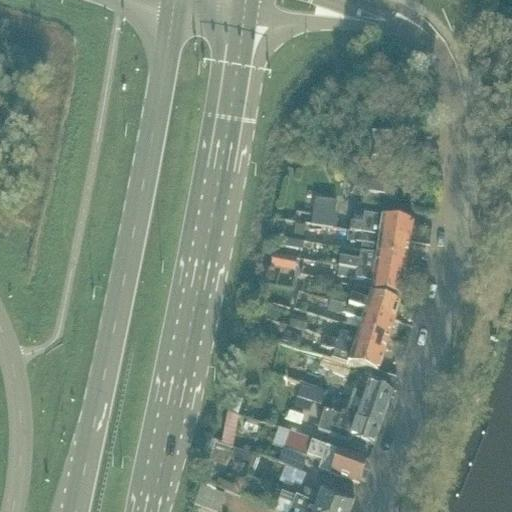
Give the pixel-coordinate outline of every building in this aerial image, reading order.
[(393,159),(393,146),(362,145),(362,158),(393,159)] [(386,187),(373,186),(371,185),(370,197),(385,199),(386,187)] [(315,201),(312,228),(333,231),(336,204),(315,201)] [(409,243),(412,225),(363,218),(362,228),(351,227),(349,235),(409,243)] [(349,235),(348,244),(362,246),(361,251),(373,253),(374,248),(377,249),(376,258),(407,262),(409,243),(349,235)] [(407,262),(376,258),(360,255),(359,264),(340,261),(338,270),(404,279),(407,262)] [(338,270),(337,279),(357,282),(373,284),(371,294),(402,298),(404,279),(338,270)] [(367,305),(351,301),(333,295),(330,304),(394,324),(399,305),(370,297),(367,305)] [(389,341),(394,324),(330,304),(327,313),(362,323),(359,332),(389,341)] [(308,334),(310,325),(297,321),(294,329),(308,334)] [(383,357),(389,341),(359,332),(356,340),(340,336),(338,343),(383,357)] [(285,336),(283,344),(295,348),(297,339),(285,336)] [(325,340),(322,350),(326,351),(335,354),(333,363),(337,364),(370,374),(378,376),(378,375),(383,357),(338,343),(338,344),(329,341),(325,340)] [(378,375),(378,376),(370,374),(367,386),(368,387),(365,397),(388,405),(396,381),(378,375)] [(288,383),(285,392),(304,397),(306,388),(288,383)] [(388,405),(365,397),(353,393),(346,415),(341,414),(339,418),(379,432),(388,405)] [(379,432),(339,418),(324,413),(317,434),(350,445),(351,440),(374,448),(379,432)] [(292,435),(286,451),(307,458),(312,444),(312,442),(292,435)] [(312,445),(308,459),(322,464),(319,472),(359,486),(366,463),(358,460),(327,449),(327,450),(312,445)] [(202,489),(196,506),(211,511),(219,511),(225,498),(202,489)] [(325,511),(350,511),(354,503),(323,490),(320,499),(304,493),(300,502),(325,511)] [(296,500),(290,511),(325,511),(300,502),(296,500)]
